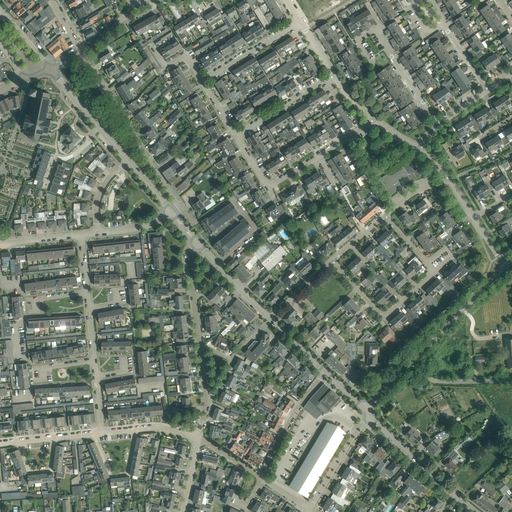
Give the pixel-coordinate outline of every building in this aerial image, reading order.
[(15,10),(14,10),(20,17),(27,11),(24,8),(27,6),(29,8),(33,5),(35,3),(33,1),(32,1),(31,0),(25,0),(24,2),(22,0),(21,0),(14,6),(15,7),(13,8),(15,10)] [(46,0),(45,0),(39,0),(38,1),(40,4),(31,12),(29,10),(20,18),(25,24),(39,12),(43,9),(48,4),(46,0)] [(85,9),(92,5),(91,3),(92,2),(91,0),(90,0),(87,3),(78,7),(78,8),(72,11),(74,14),(73,14),(75,17),(77,20),(88,15),(85,9)] [(259,7),(270,0),(247,0),(246,1),(248,3),(249,5),(253,11),(259,7)] [(270,0),(259,7),(253,11),(254,11),(266,30),(285,18),(274,0),(270,0)] [(456,2),(454,0),(450,0),(445,3),(446,6),(442,9),(443,11),(456,2)] [(249,5),(248,3),(246,4),(244,1),(237,5),(241,11),(244,8),(246,10),(249,8),(248,8),(250,7),(249,5)] [(378,14),(391,6),(388,1),(380,7),(381,9),(377,12),(378,14)] [(450,12),(458,7),(456,2),(443,11),(444,12),(449,10),(450,12)] [(493,3),(492,2),(485,6),(483,4),(479,7),(481,9),(480,10),(483,15),(491,9),(489,7),(493,3)] [(56,16),(52,10),(49,5),(44,10),(43,9),(39,12),(42,17),(38,20),(35,18),(27,25),(35,34),(41,29),(56,16)] [(385,15),(394,10),(391,6),(378,14),(379,16),(384,13),(385,15)] [(226,12),(230,17),(234,15),(236,18),(239,17),(237,13),(233,7),(226,12)] [(461,11),(458,7),(450,12),(452,15),(447,18),(448,19),(461,11)] [(485,19),(498,10),(497,8),(492,11),(491,9),(483,15),(485,19)] [(223,18),(221,16),(221,15),(217,9),(211,13),(215,19),(218,17),(220,20),(223,18)] [(375,25),(377,24),(368,9),(363,12),(369,21),(371,19),(375,25)] [(394,19),(392,17),(396,15),(394,10),(385,15),(387,18),(382,21),(383,23),(386,21),(388,23),(394,19)] [(488,23),(496,17),(495,15),(499,12),(498,10),(485,19),(488,23)] [(82,28),(83,29),(91,24),(90,21),(100,15),(98,12),(83,20),(84,22),(80,24),(80,26),(81,28),(82,28)] [(366,22),(369,21),(363,12),(359,15),(368,30),(370,29),(366,22)] [(464,14),(462,12),(456,17),(457,19),(456,20),(454,21),(456,23),(451,27),(452,28),(465,19),(462,15),(464,14)] [(212,21),(215,19),(211,13),(205,17),(209,23),(211,26),(214,24),(212,21)] [(368,30),(359,15),(358,13),(353,15),(360,26),(362,24),(366,31),(368,30)] [(196,26),(199,25),(201,28),(203,26),(204,28),(208,26),(207,25),(206,25),(204,21),(201,22),(200,20),(196,14),(191,17),(195,24),(196,26)] [(151,16),(156,26),(157,28),(162,26),(156,15),(153,16),(152,15),(151,16)] [(357,28),(360,26),(353,15),(349,18),(350,21),(359,36),(361,34),(357,28)] [(54,23),(58,21),(56,16),(41,29),(42,31),(36,36),(40,41),(47,36),(43,32),(49,27),(49,28),(52,25),(55,29),(56,28),(57,27),(54,23)] [(156,26),(151,16),(146,18),(152,28),(156,26)] [(189,27),(195,24),(191,17),(185,21),(189,27)] [(491,27),(504,18),(503,17),(498,20),(496,17),(488,23),(491,27)] [(142,21),(147,31),(152,28),(146,18),(142,21)] [(227,18),(223,20),(228,28),(230,27),(232,26),(228,20),(227,18)] [(452,31),(458,27),(460,29),(468,24),(470,22),(467,18),(465,19),(452,28),(451,30),(452,31)] [(494,31),(502,26),(501,23),(505,20),(504,18),(491,27),(494,31)] [(396,21),(395,21),(394,19),(388,23),(389,25),(387,26),(389,29),(384,32),(385,34),(398,25),(396,21)] [(142,21),(138,23),(143,33),(147,31),(142,21)] [(186,29),(189,27),(185,21),(179,24),(187,36),(189,35),(186,29)] [(358,37),(359,36),(350,21),(346,23),(351,32),(354,30),(358,37)] [(259,22),(255,25),(255,26),(261,35),(266,33),(265,32),(264,31),(260,23),(259,22)] [(317,35),(330,27),(328,22),(319,27),(319,28),(320,28),(321,30),(316,33),(317,35)] [(135,38),(143,33),(138,23),(133,26),(135,30),(131,32),(135,38)] [(187,36),(179,24),(174,28),(178,34),(181,40),(187,36)] [(458,37),(471,28),(468,24),(460,29),(462,32),(457,35),(458,37)] [(393,35),(401,30),(398,25),(385,34),(386,35),(391,32),(393,35)] [(502,26),(494,31),(497,36),(510,27),(509,25),(504,28),(502,26)] [(95,35),(101,30),(98,26),(93,31),(92,29),(85,33),(88,39),(95,35)] [(257,38),(261,35),(255,26),(251,29),(257,38)] [(62,34),(59,29),(58,30),(57,27),(56,28),(57,30),(58,30),(59,32),(53,37),(50,40),(47,36),(40,41),(45,46),(51,41),(52,43),(62,34)] [(214,32),(212,27),(209,29),(213,36),(219,33),(217,30),(214,32)] [(325,36),(333,31),(330,27),(317,35),(319,37),(323,34),(325,36)] [(391,42),(406,33),(403,28),(401,30),(393,35),(394,38),(390,41),(391,42)] [(466,38),(467,40),(476,34),(471,28),(458,37),(459,39),(464,35),(466,38),(465,38),(466,38)] [(247,32),(253,41),(257,38),(251,29),(247,32)] [(323,44),(336,35),(333,31),(325,36),(327,39),(322,42),(323,44)] [(251,42),(253,41),(247,32),(242,34),(247,43),(248,43),(248,42),(250,41),(251,42)] [(245,42),(240,33),(235,36),(241,44),(243,43),(244,44),(246,43),(245,42)] [(398,44),(407,39),(409,37),(406,33),(391,42),(392,44),(397,41),(398,44)] [(504,43),(511,37),(511,35),(511,36),(509,34),(509,33),(501,39),(504,43)] [(62,47),(64,50),(65,50),(66,51),(69,49),(68,48),(69,48),(62,35),(62,34),(52,43),(47,47),(51,52),(56,58),(63,51),(60,48),(62,47)] [(241,44),(235,36),(234,34),(234,35),(234,34),(232,35),(234,37),(231,39),(237,48),(238,47),(238,46),(241,44)] [(336,35),(323,44),(324,46),(329,43),(331,45),(341,38),(339,35),(338,34),(336,35)] [(463,43),(461,44),(462,46),(464,45),(469,42),(470,44),(479,39),(476,34),(467,40),(463,43)] [(439,41),(444,38),(443,36),(440,38),(437,40),(434,42),(431,44),(430,45),(433,49),(441,44),(439,41)] [(290,47),(296,44),(291,37),(286,40),(290,47)] [(342,44),(339,40),(341,39),(341,38),(331,45),(332,48),(328,51),(329,52),(342,44)] [(235,49),(237,48),(231,39),(227,41),(232,50),(235,48),(235,49)] [(396,51),(409,43),(407,39),(398,44),(400,47),(395,49),(396,51)] [(469,52),(482,43),(479,39),(470,44),(472,47),(467,50),(469,52)] [(182,49),(177,40),(171,44),(176,51),(177,52),(180,50),(179,49),(181,48),(182,49)] [(285,50),(290,47),(286,40),(281,44),(285,50)] [(171,44),(170,41),(168,43),(169,45),(166,47),(170,55),(171,56),(174,54),(173,53),(176,51),(171,44)] [(232,50),(227,41),(222,44),(228,54),(233,51),(232,50)] [(436,54),(449,45),(447,43),(443,46),(441,44),(433,49),(436,54)] [(485,47),(482,43),(469,52),(467,53),(468,55),(474,50),(476,53),(477,52),(478,54),(485,49),(484,47),(485,47)] [(224,56),(228,54),(222,44),(218,47),(224,56)] [(282,52),(285,50),(281,44),(275,47),(279,54),(281,57),(284,55),(282,52)] [(342,44),(329,52),(330,54),(335,51),(336,54),(344,49),(342,44)] [(170,55),(166,47),(164,45),(162,46),(164,49),(160,51),(166,59),(169,57),(168,56),(170,55)] [(439,58),(447,52),(445,50),(450,46),(449,45),(436,54),(439,58)] [(212,51),(219,61),(223,58),(216,46),(214,47),(215,49),(212,51)] [(411,47),(410,47),(405,51),(404,51),(402,53),(403,53),(404,55),(400,58),(401,60),(415,50),(413,52),(411,47)] [(101,62),(105,60),(108,58),(109,60),(113,58),(108,49),(101,54),(98,56),(101,62)] [(342,61),(358,51),(356,49),(349,54),(348,51),(340,56),(342,61)] [(219,61),(212,51),(212,50),(208,52),(207,52),(214,63),(219,61)] [(279,58),(275,51),(274,51),(273,50),(271,52),(271,53),(269,54),(273,61),(275,64),(279,62),(277,59),(278,58),(279,58)] [(409,61),(416,56),(418,55),(415,50),(401,60),(402,62),(407,59),(409,61)] [(207,52),(208,52),(207,51),(205,53),(206,54),(204,56),(204,57),(210,66),(214,63),(207,52)] [(352,57),(359,53),(358,51),(342,61),(345,65),(353,60),(352,57)] [(442,62),(455,53),(453,52),(449,55),(447,52),(439,58),(442,62)] [(453,61),(451,58),(458,53),(457,52),(455,53),(442,62),(445,66),(453,61)] [(275,64),(273,61),(269,54),(264,58),(268,64),(270,68),(275,64)] [(494,54),(490,57),(496,65),(498,63),(501,68),(503,66),(500,62),(494,54)] [(311,59),(309,56),(302,60),(303,61),(300,62),(303,68),(313,62),(312,61),(313,61),(311,58),(311,59)] [(407,69),(419,60),(416,56),(409,61),(410,64),(406,67),(407,69)] [(206,69),(210,66),(204,57),(200,59),(199,59),(205,68),(206,69)] [(255,71),(261,68),(254,58),(254,57),(251,59),(251,60),(249,61),(253,68),(255,71)] [(493,66),(496,65),(490,57),(486,60),(495,72),(497,71),(493,66)] [(270,68),(268,64),(264,58),(259,61),(258,61),(263,68),(264,71),(270,68)] [(348,70),(363,60),(362,58),(355,63),(353,60),(345,65),(348,70)] [(495,72),(486,60),(485,58),(480,61),(487,71),(488,71),(488,70),(490,69),(493,73),(495,72)] [(150,60),(149,59),(133,70),(137,75),(147,67),(152,63),(150,61),(150,60)] [(414,70),(425,63),(421,59),(419,60),(407,69),(408,71),(413,67),(414,70)] [(351,74),(359,69),(357,66),(364,62),(363,60),(348,70),(346,71),(349,75),(351,74)] [(446,72),(461,62),(459,60),(455,63),(453,61),(445,66),(443,68),(446,72)] [(249,61),(244,64),(248,71),(253,68),(249,61)] [(305,74),(316,67),(313,62),(303,68),(305,70),(304,71),(305,74)] [(282,66),(278,69),(279,69),(280,72),(284,70),(285,72),(288,70),(290,69),(289,66),(287,63),(284,64),(282,66)] [(244,64),(238,68),(244,77),(246,76),(245,73),(248,71),(244,64)] [(0,82),(8,79),(7,76),(9,75),(2,65),(0,66),(0,82)] [(115,77),(118,82),(129,74),(125,69),(124,70),(121,66),(117,68),(115,65),(106,70),(110,76),(114,74),(116,76),(115,77)] [(424,66),(411,75),(412,77),(417,73),(419,76),(427,70),(424,66)] [(174,77),(181,73),(182,72),(180,69),(179,70),(178,68),(178,67),(174,70),(173,68),(169,70),(174,77)] [(316,67),(306,73),(308,75),(311,73),(313,76),(313,77),(319,72),(320,72),(318,69),(317,69),(316,67)] [(351,74),(354,78),(369,69),(368,67),(361,71),(359,69),(351,74)] [(454,77),(466,69),(465,67),(461,70),(459,68),(459,67),(451,73),(454,77)] [(242,79),(244,77),(238,68),(233,71),(237,78),(240,76),(242,79)] [(380,78),(393,69),(391,68),(387,71),(385,68),(377,74),(380,78)] [(383,83),(391,77),(389,74),(394,71),(393,69),(380,78),(383,83)] [(457,82),(465,76),(463,74),(468,70),(466,69),(454,77),(457,82)] [(417,84),(430,75),(427,70),(419,76),(421,79),(416,82),(417,84)] [(177,83),(185,78),(186,78),(184,75),(183,76),(181,73),(174,77),(174,78),(172,79),(176,85),(178,83),(177,83)] [(425,85),(433,79),(430,75),(417,84),(418,85),(423,82),(425,85)] [(460,86),(472,77),(471,75),(467,79),(465,76),(457,82),(460,86)] [(386,87),(399,78),(397,76),(393,80),(391,77),(383,83),(386,87)] [(472,77),(460,86),(463,90),(460,92),(462,95),(471,89),(469,86),(471,85),(471,84),(471,85),(469,82),(474,79),(472,77)] [(125,83),(117,88),(121,94),(129,90),(131,88),(132,87),(133,87),(137,83),(139,82),(135,78),(127,85),(125,83)] [(181,89),(188,84),(189,83),(187,81),(186,81),(185,78),(177,83),(178,83),(181,89)] [(291,90),(297,87),(293,80),(290,78),(285,81),(287,84),(287,83),(291,90)] [(389,91),(397,86),(395,83),(400,80),(399,78),(386,87),(389,91)] [(426,87),(422,90),(422,91),(423,92),(424,92),(425,91),(427,90),(428,89),(431,87),(436,83),(438,82),(435,78),(433,79),(425,85),(426,87)] [(137,83),(133,87),(135,90),(142,83),(141,82),(140,80),(139,82),(137,83)] [(218,89),(227,84),(228,83),(226,80),(223,82),(222,80),(215,84),(218,89)] [(280,83),(280,84),(282,87),(286,93),(291,90),(287,83),(287,84),(285,81),(283,82),(283,81),(280,83)] [(446,83),(446,82),(445,81),(441,84),(444,89),(441,91),(447,99),(449,97),(453,102),(454,100),(452,97),(455,95),(449,87),(446,83)] [(179,102),(190,95),(189,95),(188,92),(192,90),(192,89),(192,90),(192,89),(191,86),(190,87),(188,84),(181,89),(184,94),(177,99),(179,102)] [(228,90),(228,91),(231,89),(227,84),(218,89),(222,95),(228,90)] [(405,87),(403,85),(399,88),(397,86),(389,91),(387,93),(389,97),(390,96),(390,97),(392,95),(392,96),(405,87)] [(271,97),(277,93),(272,87),(267,90),(271,97)] [(280,97),(286,93),(282,87),(276,90),(280,97)] [(395,100),(403,94),(401,92),(406,88),(405,87),(392,96),(395,100)] [(271,97),(267,90),(266,88),(260,91),(262,93),(266,100),(271,97)] [(22,119),(22,123),(23,125),(24,126),(24,128),(26,128),(25,135),(29,136),(30,136),(31,138),(30,138),(31,139),(33,140),(32,140),(33,141),(33,140),(35,140),(35,141),(36,141),(35,140),(38,140),(40,138),(40,139),(41,140),(50,142),(50,140),(52,133),(48,133),(49,131),(51,130),(52,125),(51,123),(50,123),(51,121),(51,120),(50,120),(50,121),(48,120),(49,114),(50,114),(50,113),(51,107),(52,107),(52,106),(51,106),(53,99),(50,99),(51,94),(49,94),(49,93),(47,93),(47,94),(40,92),(38,91),(37,91),(37,90),(32,89),(31,89),(30,95),(33,96),(32,102),(29,113),(29,116),(26,115),(26,118),(25,118),(22,119)] [(153,101),(161,94),(157,89),(149,96),(153,101)] [(167,89),(161,94),(164,97),(170,91),(167,89)] [(126,102),(134,98),(129,90),(121,94),(126,102)] [(241,93),(240,91),(236,93),(234,91),(230,93),(228,91),(228,90),(222,95),(225,100),(229,98),(231,100),(236,97),(241,93)] [(330,100),(323,90),(321,92),(320,90),(318,91),(324,100),(325,103),(330,100)] [(320,103),(324,100),(318,91),(316,93),(317,94),(315,95),(320,103)] [(444,100),(447,99),(441,91),(437,94),(446,106),(448,105),(444,100)] [(262,93),(259,95),(257,92),(254,93),(260,103),(266,100),(262,93)] [(255,107),(260,103),(254,93),(251,95),(253,99),(251,100),(255,107)] [(410,95),(409,93),(405,97),(403,94),(395,100),(393,101),(396,105),(410,95)] [(444,108),(446,106),(437,94),(433,97),(438,105),(439,105),(441,103),(444,108)] [(0,114),(0,115),(0,114),(0,112),(1,112),(2,114),(13,108),(12,106),(13,106),(14,106),(14,108),(20,107),(19,95),(12,96),(13,99),(11,99),(9,100),(8,98),(0,101),(0,114)] [(194,106),(202,101),(198,96),(194,98),(192,96),(193,95),(187,99),(189,102),(191,101),(194,106)] [(320,103),(315,95),(313,97),(312,95),(310,96),(316,105),(320,103)] [(400,109),(401,108),(409,103),(409,102),(409,103),(407,100),(412,97),(410,95),(396,105),(398,109),(400,109)] [(511,105),(511,99),(511,97),(508,99),(506,95),(499,100),(505,109),(507,107),(508,108),(511,105)] [(311,108),(316,105),(310,96),(308,98),(309,99),(307,100),(308,102),(311,108)] [(137,99),(128,105),(132,112),(142,105),(140,103),(137,99)] [(502,110),(505,109),(499,100),(493,104),(495,107),(492,109),(496,115),(499,114),(498,111),(501,109),(502,110)] [(198,111),(205,107),(202,101),(194,106),(198,111)] [(245,107),(249,114),(254,111),(249,102),(248,101),(245,103),(247,106),(245,107)] [(313,110),(311,108),(308,102),(306,103),(305,102),(303,103),(309,112),(313,110)] [(305,115),(309,112),(303,103),(301,104),(302,106),(300,107),(305,115)] [(335,115),(343,110),(341,107),(343,107),(342,104),(332,110),(335,115)] [(401,117),(403,115),(416,107),(415,105),(410,108),(408,106),(409,106),(408,105),(398,112),(401,117)] [(201,117),(208,112),(205,107),(198,111),(195,113),(197,116),(199,114),(201,117)] [(245,107),(239,110),(244,117),(249,114),(245,107)] [(305,115),(300,107),(298,108),(297,107),(295,108),(300,117),(305,115)] [(406,120),(414,114),(413,112),(417,108),(416,107),(403,115),(406,120)] [(487,107),(481,111),(486,120),(489,119),(490,120),(493,117),(496,115),(492,109),(489,110),(487,107)] [(145,108),(135,116),(144,127),(153,119),(145,108)] [(182,115),(183,113),(180,108),(178,110),(167,120),(172,125),(182,115)] [(296,120),(300,117),(295,108),(293,110),(294,111),(292,112),(291,112),(293,114),(296,120)] [(238,121),(244,117),(239,110),(238,109),(232,112),(238,121)] [(338,119),(347,113),(345,111),(344,112),(343,110),(335,115),(338,119)] [(160,111),(153,117),(157,121),(162,115),(160,111)] [(484,122),(486,120),(481,111),(474,115),(476,119),(474,120),(478,127),(480,125),(479,123),(483,120),(484,122)] [(208,112),(201,117),(199,118),(203,126),(206,124),(205,123),(212,118),(208,112)] [(300,126),(296,120),(293,114),(290,116),(288,112),(287,112),(288,112),(286,114),(285,112),(283,113),(289,123),(289,124),(293,121),(298,128),(300,126)] [(285,125),(289,123),(283,113),(281,115),(282,116),(280,117),(285,125)] [(340,123),(348,118),(346,116),(348,115),(347,113),(338,119),(340,123)] [(409,124),(422,115),(421,113),(416,117),(414,114),(406,120),(409,124)] [(17,115),(14,114),(12,120),(2,124),(4,127),(14,122),(17,115)] [(409,124),(412,128),(420,123),(420,122),(420,123),(418,120),(423,117),(422,115),(409,124)] [(285,125),(280,117),(277,119),(277,117),(275,118),(280,128),(285,125)] [(280,128),(275,118),(273,120),(273,121),(271,122),(277,131),(281,129),(280,128)] [(341,127),(342,127),(352,121),(350,119),(349,120),(348,118),(340,123),(339,124),(341,127)] [(478,127),(474,120),(471,122),(468,118),(461,122),(467,131),(470,129),(469,128),(473,125),(475,129),(478,127)] [(345,131),(353,126),(351,124),(353,123),(352,121),(342,127),(345,131)] [(277,131),(271,122),(269,124),(268,122),(266,124),(267,125),(265,127),(268,132),(271,131),(272,133),(276,130),(277,131)] [(458,130),(455,132),(456,134),(457,136),(459,139),(462,137),(466,135),(468,133),(467,131),(461,122),(455,126),(458,130)] [(210,134),(219,129),(216,125),(213,127),(211,123),(204,127),(207,132),(208,131),(210,134)] [(326,126),(325,124),(323,126),(323,125),(319,128),(320,130),(326,140),(328,138),(327,137),(329,136),(328,134),(331,132),(328,127),(327,127),(326,126)] [(153,125),(151,127),(151,128),(148,130),(149,131),(144,134),(147,139),(146,139),(148,141),(149,142),(155,138),(157,136),(155,132),(157,130),(153,125)] [(61,136),(60,142),(64,143),(65,144),(64,144),(67,148),(64,151),(66,154),(74,147),(72,145),(76,142),(77,144),(82,140),(80,137),(80,136),(79,135),(78,135),(71,127),(63,134),(64,135),(62,137),(61,136)] [(155,144),(150,147),(152,150),(151,152),(152,154),(154,153),(156,156),(165,150),(165,149),(167,148),(167,149),(170,148),(169,147),(176,142),(171,136),(174,134),(171,128),(170,127),(168,129),(166,132),(161,136),(161,137),(159,140),(155,143),(155,144)] [(511,130),(510,128),(504,132),(506,135),(503,137),(507,144),(510,142),(509,140),(511,137),(511,130)] [(214,144),(219,141),(221,140),(219,135),(222,133),(219,129),(210,134),(213,138),(211,139),(212,140),(209,142),(210,144),(205,147),(206,148),(214,144)] [(314,129),(309,132),(310,134),(312,136),(318,145),(319,144),(319,142),(321,141),(316,133),(315,131),(314,131),(314,129)] [(324,141),(326,140),(320,130),(316,133),(321,141),(323,139),(324,141)] [(250,143),(259,137),(256,133),(247,139),(250,143)] [(312,136),(310,137),(309,135),(307,137),(308,138),(312,146),(313,146),(315,145),(316,146),(318,145),(312,136)] [(507,144),(503,137),(500,139),(498,135),(492,140),(497,149),(500,147),(499,145),(503,143),(504,146),(507,144)] [(254,146),(262,141),(259,137),(250,143),(251,145),(252,144),(254,146)] [(224,150),(231,145),(227,139),(221,143),(219,141),(214,144),(206,148),(209,152),(216,148),(216,149),(218,148),(219,148),(222,147),(224,150)] [(310,148),(307,143),(304,139),(300,141),(305,149),(307,148),(308,149),(310,148)] [(495,151),(497,149),(492,140),(485,144),(487,147),(485,149),(486,151),(488,154),(489,155),(492,153),(490,151),(494,149),(495,151)] [(255,151),(266,144),(264,145),(262,141),(254,146),(255,148),(254,149),(255,151)] [(303,150),(305,149),(300,141),(296,144),(302,153),(304,152),(303,150)] [(178,150),(182,154),(190,146),(187,142),(178,150)] [(472,149),(468,142),(463,145),(466,150),(467,151),(472,149)] [(260,157),(266,153),(268,152),(270,151),(266,144),(255,151),(256,153),(258,152),(259,154),(259,155),(259,154),(260,157)] [(300,154),(302,153),(296,144),(292,146),(297,154),(299,153),(300,154)] [(458,150),(454,152),(458,159),(465,154),(464,152),(466,150),(463,145),(462,144),(460,146),(459,145),(456,147),(458,150)] [(229,155),(235,151),(231,145),(224,150),(226,153),(223,155),(224,157),(221,158),(224,162),(230,157),(229,155)] [(488,154),(486,151),(484,153),(479,145),(472,150),(476,157),(480,155),(482,158),(488,154)] [(294,155),(297,154),(292,146),(288,149),(293,158),(295,157),(294,155)] [(32,167),(32,168),(38,170),(37,172),(35,180),(33,186),(36,187),(42,189),(49,192),(57,194),(63,196),(65,190),(66,187),(67,183),(68,180),(69,176),(71,173),(72,169),(73,165),(66,163),(60,161),(57,160),(58,156),(57,155),(58,154),(44,149),(43,151),(43,150),(38,149),(37,153),(36,156),(35,160),(34,163),(32,167)] [(291,159),(293,158),(288,149),(284,151),(288,159),(289,159),(291,158),(291,159)] [(159,161),(158,162),(160,164),(161,164),(161,165),(171,159),(167,152),(157,159),(159,161)] [(168,181),(172,186),(181,180),(179,176),(183,172),(184,173),(188,170),(194,164),(195,163),(194,161),(200,155),(197,152),(189,160),(190,161),(188,162),(176,171),(177,172),(177,173),(168,181)] [(331,166),(345,157),(345,156),(343,157),(341,153),(336,156),(335,156),(334,157),(332,158),(333,159),(333,158),(334,161),(329,164),(331,166)] [(95,159),(104,168),(106,166),(107,167),(109,165),(110,166),(113,164),(112,163),(113,162),(109,158),(105,154),(100,159),(98,156),(95,159)] [(177,173),(177,172),(175,174),(173,171),(188,160),(186,157),(183,154),(172,162),(174,165),(162,173),(168,181),(177,173)] [(287,164),(287,163),(282,155),(278,158),(284,167),(286,166),(285,165),(287,163),(287,164)] [(346,162),(349,160),(346,156),(345,157),(331,166),(332,167),(337,164),(338,167),(347,162),(346,162)] [(230,158),(231,157),(230,158),(230,157),(224,162),(217,166),(218,167),(219,167),(222,166),(224,166),(227,164),(230,169),(229,170),(240,163),(236,157),(231,160),(230,158)] [(282,168),(284,167),(278,158),(274,161),(279,168),(281,167),(282,168)] [(102,171),(104,168),(95,159),(92,163),(95,165),(91,170),(95,173),(94,174),(99,177),(99,176),(100,177),(102,174),(103,171),(102,171)] [(277,170),(279,168),(274,161),(270,163),(276,172),(278,171),(277,170)] [(335,175),(349,166),(347,162),(338,167),(340,170),(335,173),(336,174),(335,175)] [(403,187),(423,176),(419,168),(415,171),(410,162),(405,165),(402,167),(383,177),(382,178),(390,192),(391,193),(391,195),(397,192),(403,187)] [(240,175),(238,172),(244,169),(240,163),(229,170),(232,174),(232,173),(234,176),(232,177),(233,179),(235,178),(241,174),(240,175)] [(274,174),(276,172),(270,163),(266,166),(271,174),(271,173),(273,172),(274,174)] [(507,173),(504,169),(501,165),(498,166),(503,174),(500,176),(501,178),(498,180),(503,187),(509,184),(504,176),(504,175),(507,173)] [(344,176),(352,171),(349,166),(335,175),(336,177),(342,173),(344,176)] [(352,171),(344,176),(345,179),(340,182),(343,186),(348,183),(350,182),(349,181),(349,179),(355,175),(352,171)] [(322,186),(328,182),(325,176),(322,178),(318,172),(311,177),(316,184),(319,182),(322,186)] [(252,179),(248,173),(242,177),(241,174),(235,178),(237,180),(238,180),(242,186),(244,184),(252,179)] [(492,182),(497,191),(503,187),(498,180),(495,181),(494,179),(491,181),(487,174),(484,176),(489,183),(489,184),(492,182)] [(74,183),(79,185),(91,190),(92,187),(93,187),(95,185),(96,185),(97,182),(96,182),(97,181),(92,178),(91,179),(87,176),(84,182),(76,178),(74,183)] [(491,192),(486,185),(489,183),(484,176),(481,178),(484,183),(483,183),(481,184),(483,187),(480,188),(485,196),(491,192)] [(313,187),(316,184),(311,177),(304,181),(308,187),(305,188),(309,194),(315,190),(313,187)] [(187,178),(177,187),(181,192),(188,185),(187,184),(190,181),(187,178)] [(245,192),(240,195),(241,196),(242,197),(246,195),(252,191),(251,188),(256,185),(252,179),(244,184),(242,186),(244,189),(245,192)] [(90,192),(91,190),(79,185),(77,189),(81,190),(79,196),(84,198),(89,200),(90,199),(91,196),(90,196),(91,193),(90,192)] [(470,185),(467,187),(469,190),(472,195),(474,193),(478,200),(479,199),(480,200),(484,198),(483,197),(485,196),(480,188),(479,186),(476,188),(473,190),(470,185)] [(213,191),(217,196),(222,191),(218,186),(215,188),(216,188),(213,191)] [(301,191),(300,191),(296,186),(294,187),(294,189),(289,192),(295,203),(296,203),(301,200),(300,198),(303,196),(304,195),(301,191)] [(256,200),(263,196),(259,190),(256,192),(254,189),(252,191),(246,195),(248,197),(249,200),(254,197),(256,200)] [(295,203),(289,192),(283,196),(283,194),(280,196),(284,202),(281,205),(284,211),(288,209),(285,205),(290,202),(292,205),(293,205),(295,203)] [(209,200),(208,201),(202,193),(197,196),(200,200),(193,205),(195,209),(194,209),(196,212),(197,211),(197,212),(200,210),(202,212),(206,209),(205,207),(211,203),(209,200)] [(263,196),(256,200),(259,207),(266,202),(263,196)] [(428,209),(432,206),(426,197),(423,200),(423,201),(417,206),(419,208),(415,211),(417,214),(427,207),(428,209)] [(210,240),(214,245),(213,245),(214,246),(213,246),(215,249),(216,248),(223,256),(230,250),(229,249),(248,232),(247,231),(252,227),(244,218),(243,219),(240,215),(238,213),(231,203),(209,218),(208,217),(200,222),(207,231),(206,232),(208,235),(208,234),(209,235),(209,234),(212,238),(210,240)] [(364,211),(369,218),(379,209),(374,203),(369,207),(367,206),(366,206),(365,207),(364,208),(364,209),(365,211),(364,211)] [(73,214),(87,214),(87,211),(88,211),(88,208),(89,208),(89,205),(88,205),(88,204),(83,204),(78,204),(77,210),(74,210),(73,214)] [(284,211),(281,205),(280,205),(281,206),(278,208),(275,204),(266,210),(270,216),(271,216),(273,219),(280,215),(285,211),(284,211)] [(352,218),(355,216),(348,204),(345,206),(352,218)] [(260,207),(251,215),(254,217),(262,210),(260,207)] [(288,209),(284,211),(285,211),(290,220),(293,217),(288,209)] [(363,224),(369,218),(364,211),(361,209),(356,214),(358,216),(357,217),(363,224)] [(56,225),(59,225),(59,227),(67,226),(66,220),(65,215),(59,216),(58,210),(54,211),(55,216),(56,225)] [(55,216),(49,217),(48,211),(44,212),(45,217),(46,226),(49,226),(49,228),(57,227),(56,225),(55,216)] [(414,211),(408,215),(406,212),(399,217),(405,224),(411,220),(414,223),(420,219),(414,211)] [(45,217),(38,218),(38,212),(34,213),(35,218),(36,227),(39,227),(39,229),(46,228),(46,226),(45,217)] [(444,223),(451,218),(447,212),(438,219),(440,222),(442,220),(444,223)] [(490,217),(494,223),(500,219),(498,215),(499,214),(498,212),(490,217)] [(35,218),(28,219),(28,213),(24,214),(26,228),(29,228),(29,230),(36,229),(36,227),(35,218)] [(23,229),(26,228),(24,214),(21,214),(21,220),(15,220),(15,226),(16,231),(23,231),(23,229)] [(87,214),(73,214),(74,219),(77,219),(78,225),(83,225),(89,224),(89,223),(90,223),(89,220),(88,220),(88,217),(87,217),(87,214)] [(511,216),(503,223),(504,225),(501,227),(502,229),(498,231),(502,237),(506,235),(505,233),(511,229),(508,224),(511,220),(511,216)] [(446,230),(455,223),(451,218),(444,223),(447,226),(444,228),(446,230)] [(286,220),(282,224),(284,227),(283,228),(287,233),(292,229),(291,228),(287,222),(286,220)] [(426,228),(430,223),(428,220),(424,224),(418,229),(420,232),(426,228)] [(331,235),(336,231),(334,227),(331,224),(329,226),(332,229),(328,232),(331,235)] [(341,235),(337,230),(339,228),(337,225),(335,226),(334,227),(336,231),(340,235),(345,242),(356,233),(350,227),(341,235)] [(463,233),(462,233),(460,231),(458,233),(455,229),(448,234),(445,236),(448,239),(451,236),(453,240),(455,238),(458,242),(465,237),(464,236),(465,235),(463,233)] [(421,244),(429,240),(426,236),(430,234),(428,230),(417,237),(421,244)] [(263,231),(259,234),(264,240),(268,237),(263,231)] [(340,235),(336,231),(337,231),(336,232),(339,236),(333,241),(338,248),(345,242),(340,235)] [(395,239),(397,237),(393,232),(390,234),(388,231),(383,235),(391,244),(393,242),(391,240),(393,237),(395,239)] [(158,237),(158,232),(148,233),(148,239),(152,238),(152,243),(162,242),(161,237),(158,237)] [(388,246),(391,244),(383,235),(377,240),(383,246),(386,244),(388,246)] [(457,251),(459,255),(467,248),(468,247),(466,244),(469,242),(465,237),(458,242),(462,247),(457,251)] [(437,244),(435,240),(431,243),(429,240),(421,244),(426,251),(437,244)] [(330,249),(333,247),(329,242),(326,245),(324,242),(319,246),(315,241),(311,244),(318,252),(319,251),(322,254),(323,253),(326,256),(332,251),(330,249)] [(240,265),(233,271),(239,277),(246,284),(254,275),(248,269),(245,265),(248,262),(252,266),(255,263),(261,268),(260,269),(265,274),(269,270),(281,260),(281,259),(282,258),(283,257),(287,253),(281,246),(279,247),(276,251),(273,248),(270,250),(264,244),(263,243),(253,252),(252,251),(250,253),(238,263),(240,265)] [(94,254),(99,254),(98,244),(92,245),(92,247),(93,247),(93,248),(93,249),(91,249),(91,254),(92,254),(94,254)] [(373,255),(376,253),(378,255),(381,252),(373,244),(368,249),(373,255)] [(402,247),(399,249),(396,245),(393,248),(399,254),(405,249),(402,247)] [(371,257),(373,255),(368,249),(362,253),(370,262),(373,260),(371,257)] [(233,259),(227,264),(232,269),(238,263),(250,253),(247,250),(244,253),(241,255),(241,256),(235,261),(233,258),(233,259)] [(17,252),(16,252),(17,260),(18,263),(21,263),(20,259),(25,259),(25,256),(25,253),(24,251),(17,252)] [(302,263),(309,271),(311,269),(312,270),(314,268),(309,262),(311,259),(305,251),(302,254),(302,256),(305,260),(302,263)] [(381,254),(382,255),(385,259),(384,259),(386,261),(382,264),(384,267),(388,264),(389,263),(392,261),(388,256),(384,251),(381,254)] [(3,266),(7,265),(6,260),(11,260),(10,253),(9,253),(9,252),(6,252),(6,253),(2,253),(3,261),(3,266)] [(353,262),(358,268),(361,266),(363,268),(366,266),(364,264),(358,257),(353,262)] [(415,257),(408,263),(410,266),(416,273),(421,268),(419,266),(421,264),(415,257)] [(392,261),(389,263),(397,272),(400,270),(395,264),(392,261)] [(353,277),(356,275),(358,273),(361,271),(358,268),(353,262),(348,267),(353,272),(350,274),(354,278),(353,277)] [(397,263),(395,264),(400,270),(401,271),(404,269),(398,262),(397,263)] [(309,271),(302,263),(298,267),(294,263),(292,264),(291,266),(297,272),(299,270),(305,276),(307,274),(306,273),(309,271)] [(468,271),(463,266),(460,269),(456,264),(450,269),(457,278),(459,279),(468,271)] [(290,271),(286,275),(288,276),(295,284),(297,282),(298,283),(300,280),(295,274),(297,272),(291,266),(292,267),(288,270),(290,271)] [(416,273),(410,266),(405,271),(411,277),(416,273)] [(454,280),(457,278),(450,269),(444,274),(448,279),(445,282),(450,287),(452,285),(456,282),(454,280)] [(209,283),(216,276),(210,270),(203,276),(209,283)] [(260,297),(266,291),(261,286),(271,275),(268,272),(257,283),(258,284),(253,290),(260,297)] [(386,284),(388,281),(381,273),(379,276),(378,276),(386,285),(386,284)] [(406,281),(401,275),(399,273),(397,275),(396,274),(393,277),(401,286),(406,281)] [(384,287),(386,285),(378,276),(379,276),(377,274),(374,276),(376,278),(384,287)] [(167,276),(167,281),(167,284),(170,284),(170,288),(174,288),(177,288),(182,288),(181,278),(173,279),(173,275),(167,276)] [(295,284),(288,276),(284,279),(281,276),(277,279),(283,285),(285,283),(290,289),(293,287),(292,286),(295,284)] [(389,282),(391,285),(396,291),(401,286),(393,277),(390,279),(391,280),(389,282)] [(438,280),(432,285),(437,291),(438,292),(441,290),(443,292),(446,290),(448,292),(449,294),(451,296),(450,297),(453,300),(454,301),(459,297),(458,296),(454,292),(453,291),(450,288),(450,287),(445,282),(443,284),(444,285),(443,286),(438,280)] [(431,296),(437,291),(432,285),(426,290),(431,296)] [(213,291),(219,297),(225,292),(219,286),(213,291)] [(386,299),(391,294),(385,287),(384,288),(382,287),(380,289),(378,290),(377,290),(386,299)] [(267,301),(271,305),(272,305),(271,304),(273,302),(275,303),(280,299),(274,294),(276,292),(274,289),(267,296),(270,298),(269,298),(268,299),(269,299),(267,301)] [(381,304),(386,299),(377,290),(376,293),(373,295),(375,298),(376,298),(381,304)] [(214,303),(219,297),(213,291),(208,297),(214,303)] [(169,306),(169,303),(161,301),(152,299),(154,293),(152,293),(149,292),(151,308),(169,306)] [(431,303),(430,301),(426,297),(423,300),(420,296),(414,301),(421,309),(426,305),(427,307),(431,303)] [(430,301),(431,303),(435,307),(438,304),(433,298),(430,301)] [(228,309),(234,314),(243,305),(237,299),(231,306),(228,309)] [(355,304),(351,299),(348,302),(348,301),(342,307),(346,312),(349,310),(355,304)] [(342,301),(335,307),(337,309),(344,303),(342,301)] [(408,312),(408,313),(413,318),(413,319),(417,323),(417,322),(419,320),(418,317),(417,315),(418,314),(417,313),(421,309),(414,301),(408,306),(412,310),(409,313),(408,312)] [(351,317),(357,312),(360,309),(355,304),(349,310),(351,313),(349,315),(351,317)] [(243,305),(234,314),(235,315),(236,317),(239,320),(239,319),(242,316),(249,310),(243,305)] [(297,312),(293,308),(283,319),(292,327),(297,322),(298,323),(302,319),(299,316),(296,319),(293,316),(297,312)] [(319,320),(324,316),(317,309),(313,314),(319,320)] [(239,319),(239,320),(241,322),(244,318),(249,322),(255,316),(249,310),(242,316),(239,319)] [(207,324),(217,323),(217,319),(215,320),(214,316),(216,315),(216,312),(208,313),(209,316),(205,317),(206,322),(207,321),(207,324),(206,324),(206,325),(207,324)] [(317,319),(309,312),(304,317),(312,325),(317,319)] [(401,312),(396,317),(402,323),(403,325),(407,322),(408,322),(409,322),(412,326),(417,323),(413,319),(413,318),(412,318),(407,313),(404,315),(401,312)] [(177,324),(186,323),(185,315),(171,317),(172,320),(177,320),(177,324)] [(160,323),(159,316),(148,317),(149,325),(160,323)] [(358,318),(355,316),(346,324),(347,324),(349,326),(358,318)] [(362,319),(360,316),(358,318),(349,326),(347,328),(346,329),(348,332),(355,325),(359,331),(367,324),(369,327),(371,325),(367,319),(365,321),(363,318),(362,319)] [(405,327),(402,323),(396,317),(391,322),(394,325),(391,327),(396,333),(400,330),(404,326),(405,327)] [(34,328),(34,318),(31,319),(31,318),(29,318),(29,322),(26,322),(27,328),(34,328)] [(228,331),(232,327),(235,323),(233,321),(232,322),(229,325),(225,329),(228,331)] [(178,331),(187,330),(186,323),(177,324),(175,324),(176,327),(178,327),(178,331)] [(210,331),(211,335),(219,334),(218,330),(216,330),(216,326),(217,326),(217,323),(207,324),(208,327),(206,327),(207,332),(210,331)] [(240,335),(246,328),(243,325),(237,332),(240,335)] [(315,340),(319,336),(319,337),(320,335),(316,331),(319,328),(317,325),(313,328),(308,333),(315,340)] [(325,326),(321,331),(325,335),(328,332),(330,330),(329,330),(328,329),(326,327),(325,326)] [(175,332),(173,332),(174,339),(176,339),(176,343),(185,342),(184,338),(188,338),(187,330),(178,331),(177,331),(175,332)] [(399,340),(393,334),(391,336),(386,330),(379,336),(385,342),(389,338),(394,345),(399,340)] [(347,344),(337,335),(333,331),(330,334),(328,336),(338,347),(331,354),(327,359),(326,359),(325,360),(342,375),(343,374),(347,369),(346,368),(350,364),(355,364),(356,343),(348,343),(347,344)] [(367,332),(361,338),(363,341),(370,335),(367,332)] [(267,349),(270,346),(268,344),(269,343),(269,338),(268,338),(268,334),(262,333),(262,337),(260,337),(259,342),(254,341),(248,348),(244,353),(254,362),(256,360),(263,352),(266,348),(267,349)] [(231,349),(234,344),(234,342),(231,341),(230,342),(219,336),(214,346),(218,348),(218,347),(227,351),(228,348),(231,349)] [(275,348),(272,352),(274,354),(283,345),(278,340),(278,341),(272,346),(275,348)] [(367,365),(377,366),(377,356),(372,356),(372,349),(378,349),(378,344),(367,343),(366,356),(368,356),(367,365)] [(85,352),(85,351),(87,350),(86,344),(78,346),(80,355),(86,354),(85,352)] [(178,353),(187,352),(190,352),(189,345),(186,345),(174,346),(174,350),(177,349),(178,353)] [(281,357),(288,350),(283,345),(274,354),(279,358),(275,362),(277,364),(278,364),(280,361),(282,360),(279,358),(281,356),(281,357)] [(164,357),(171,356),(171,353),(164,354),(164,346),(162,346),(163,354),(164,357)] [(269,351),(272,348),(270,346),(267,349),(266,348),(263,352),(266,355),(269,351)] [(35,362),(38,361),(37,352),(28,353),(29,359),(33,359),(33,363),(35,362)] [(296,357),(291,353),(286,359),(288,361),(285,364),(286,364),(284,367),(285,369),(289,365),(296,357)] [(3,366),(8,366),(8,364),(7,357),(3,358),(0,358),(0,361),(3,361),(3,366)] [(176,365),(188,364),(187,357),(178,358),(179,362),(176,362),(176,365)] [(289,365),(286,369),(290,373),(286,377),(289,379),(290,377),(291,376),(293,373),(291,372),(294,369),(295,369),(296,368),(299,364),(301,362),(296,357),(291,363),(289,365)] [(243,367),(245,362),(238,358),(236,363),(243,367)] [(243,367),(236,363),(233,368),(240,372),(239,374),(242,376),(245,371),(252,375),(254,372),(252,371),(246,368),(243,367)] [(180,372),(189,371),(188,364),(176,365),(177,368),(180,368),(180,372)] [(302,377),(309,370),(305,365),(299,371),(302,374),(299,377),(299,376),(291,384),(293,387),(302,378),(302,377)] [(302,378),(301,379),(303,381),(304,380),(306,382),(308,381),(309,380),(314,375),(309,370),(302,377),(302,378)] [(237,378),(230,375),(228,380),(246,389),(248,386),(239,382),(240,380),(243,381),(245,377),(238,374),(237,378)] [(181,377),(177,377),(177,385),(190,384),(190,378),(181,379),(181,377)] [(228,380),(225,385),(232,388),(232,389),(236,391),(237,388),(240,389),(244,391),(247,392),(248,390),(248,389),(246,389),(228,380)] [(331,407),(339,398),(324,383),(311,397),(304,407),(304,408),(316,419),(321,415),(322,416),(325,413),(326,413),(329,411),(330,412),(331,412),(332,411),(332,410),(332,409),(331,409),(331,407)] [(182,391),(191,390),(190,384),(177,385),(178,392),(175,392),(176,396),(182,395),(182,392),(182,391)] [(236,394),(235,393),(231,391),(229,394),(222,391),(220,396),(233,402),(236,394)] [(230,407),(233,402),(220,396),(218,401),(230,407)] [(290,407),(294,402),(286,397),(283,400),(285,401),(283,403),(290,407)] [(263,404),(274,410),(277,406),(275,404),(276,403),(274,402),(273,403),(265,399),(264,401),(263,400),(263,399),(260,398),(259,398),(258,401),(263,404)] [(438,404),(447,420),(454,416),(445,400),(438,404)] [(277,406),(274,410),(282,414),(284,411),(286,413),(290,407),(283,403),(282,405),(280,404),(278,407),(277,406)] [(261,408),(273,414),(274,410),(262,404),(261,408)] [(214,413),(229,418),(230,414),(222,412),(223,410),(215,407),(214,413)] [(282,414),(274,410),(273,414),(272,414),(274,414),(271,420),(280,425),(281,424),(283,422),(282,421),(283,419),(280,418),(282,414)] [(15,424),(14,414),(14,415),(14,411),(10,412),(11,418),(9,418),(10,421),(3,422),(4,425),(4,433),(12,432),(11,425),(15,424)] [(95,422),(94,413),(86,414),(87,423),(90,423),(90,425),(93,424),(93,422),(95,422)] [(227,422),(229,418),(214,413),(212,418),(219,421),(220,420),(224,422),(223,425),(225,426),(231,428),(233,424),(227,422)] [(277,431),(280,425),(271,420),(273,421),(272,424),(271,423),(269,427),(277,431)] [(307,497),(308,497),(343,437),(345,434),(327,423),(309,453),(289,486),(290,487),(307,497)] [(226,435),(227,434),(222,432),(223,428),(218,427),(218,426),(210,425),(209,430),(224,434),(226,435)] [(431,442),(426,447),(428,448),(430,450),(430,451),(433,454),(435,456),(441,451),(442,449),(441,448),(440,447),(435,442),(435,441),(437,440),(437,441),(440,440),(441,440),(443,439),(443,438),(448,436),(446,433),(450,431),(450,432),(451,432),(448,428),(434,436),(435,436),(430,439),(431,442)] [(411,429),(405,435),(415,444),(419,441),(421,438),(411,429)] [(226,435),(224,434),(209,430),(208,436),(219,438),(220,436),(226,438),(226,435)] [(244,433),(239,430),(234,438),(238,441),(241,435),(242,436),(244,433)] [(246,436),(255,441),(259,443),(268,447),(269,444),(270,445),(274,438),(271,437),(272,436),(267,433),(267,434),(264,433),(263,436),(262,437),(261,439),(247,432),(245,436),(246,436)] [(373,450),(375,448),(371,445),(374,442),(369,438),(369,436),(367,436),(366,436),(364,437),(364,439),(360,443),(360,442),(357,445),(368,454),(372,449),(373,450)] [(136,444),(143,445),(147,446),(149,439),(137,437),(138,437),(136,444)] [(459,445),(461,447),(468,441),(467,439),(459,445)] [(90,450),(97,447),(94,442),(95,442),(95,441),(88,444),(90,450)] [(177,441),(175,447),(179,448),(178,452),(185,453),(186,446),(183,445),(184,443),(177,441)] [(254,452),(258,444),(259,443),(255,441),(254,442),(249,450),(254,452)] [(56,452),(64,453),(64,448),(65,447),(65,446),(64,446),(65,444),(67,445),(68,442),(60,443),(60,446),(58,445),(58,446),(56,445),(56,446),(57,446),(56,452)] [(235,453),(240,445),(235,442),(230,449),(235,453)] [(142,448),(143,445),(136,444),(135,450),(142,451),(146,452),(147,449),(142,448)] [(238,448),(235,453),(241,456),(243,454),(245,455),(249,450),(246,448),(246,449),(241,445),(240,445),(239,446),(238,448)] [(97,447),(90,450),(93,456),(100,453),(99,453),(97,448),(97,447)] [(368,454),(364,459),(368,463),(372,458),(373,459),(374,458),(377,461),(379,459),(381,461),(381,460),(382,460),(385,457),(383,454),(384,453),(378,448),(377,450),(375,448),(373,450),(372,449),(368,454)] [(16,450),(11,452),(13,458),(21,456),(21,455),(18,450),(19,450),(19,449),(17,450),(15,450),(16,450)] [(250,450),(246,456),(249,457),(247,460),(250,462),(249,463),(251,464),(252,463),(252,464),(256,457),(254,456),(255,454),(253,453),(254,452),(250,450)] [(444,459),(444,460),(444,459),(447,462),(445,465),(453,472),(456,469),(457,469),(459,468),(458,467),(459,466),(462,462),(456,457),(458,454),(454,450),(444,459)] [(100,453),(93,456),(95,462),(102,459),(99,454),(100,454),(100,453)] [(174,457),(174,454),(170,453),(169,459),(173,459),(173,460),(177,460),(176,464),(182,466),(183,459),(177,457),(174,457)] [(202,462),(217,465),(218,458),(203,455),(202,462)] [(13,458),(10,459),(11,462),(14,461),(15,464),(23,462),(23,461),(23,462),(21,456),(13,458)] [(256,457),(252,464),(258,467),(263,459),(260,457),(259,458),(256,457)] [(157,463),(171,467),(172,462),(165,460),(158,458),(157,463)] [(95,462),(92,463),(93,463),(94,466),(96,465),(98,468),(105,465),(104,465),(102,460),(102,459),(95,462)] [(361,463),(353,459),(350,464),(356,468),(357,469),(361,463)] [(377,466),(375,469),(380,472),(384,465),(385,464),(381,461),(379,459),(377,461),(380,463),(377,466)] [(398,464),(397,464),(394,461),(392,464),(392,463),(392,464),(388,468),(384,465),(380,472),(379,474),(382,477),(385,474),(390,477),(391,477),(393,474),(400,467),(399,466),(400,465),(399,464),(398,464)] [(23,462),(15,464),(17,470),(25,467),(23,462)] [(53,470),(55,471),(56,471),(57,471),(56,476),(64,477),(64,472),(65,466),(54,464),(54,465),(54,470),(53,470)] [(107,471),(104,466),(105,465),(98,468),(100,474),(107,471)] [(17,470),(15,471),(17,477),(24,474),(24,475),(25,474),(27,473),(25,468),(25,467),(17,470)] [(224,470),(223,473),(229,475),(231,476),(238,478),(240,473),(241,472),(237,471),(238,469),(234,468),(233,470),(232,473),(228,472),(230,469),(226,467),(224,470)] [(343,471),(356,479),(359,474),(361,471),(357,469),(356,468),(354,471),(347,467),(346,468),(343,471)] [(223,473),(224,470),(219,468),(217,471),(210,469),(210,473),(221,477),(223,473)] [(130,475),(131,475),(133,475),(132,479),(137,479),(137,476),(139,470),(131,469),(130,475)] [(180,473),(168,470),(167,477),(179,480),(179,479),(180,479),(180,476),(179,476),(180,473)] [(100,474),(97,475),(99,481),(97,482),(98,485),(109,481),(109,480),(107,481),(106,478),(110,477),(109,477),(107,471),(100,474)] [(203,474),(201,484),(207,485),(209,478),(213,479),(213,480),(216,481),(219,482),(220,478),(221,477),(210,473),(206,471),(205,473),(205,474),(203,474)] [(352,477),(343,471),(342,475),(341,477),(349,482),(347,484),(352,487),(354,488),(355,486),(353,484),(356,479),(352,477)] [(47,474),(46,474),(47,482),(48,482),(48,486),(55,485),(55,481),(54,481),(53,476),(54,476),(53,475),(53,473),(47,474)] [(28,475),(25,476),(26,480),(27,480),(27,481),(27,485),(30,485),(30,484),(35,483),(34,475),(28,476),(28,475)] [(229,475),(228,478),(230,478),(229,482),(236,485),(236,484),(238,478),(231,476),(229,475)] [(397,475),(389,484),(392,486),(395,489),(398,486),(396,484),(401,479),(397,475)] [(404,482),(406,485),(407,485),(406,486),(405,486),(405,487),(400,493),(404,497),(411,488),(417,481),(410,475),(404,482)] [(177,486),(179,480),(167,477),(166,482),(167,482),(167,484),(171,485),(177,486)] [(411,488),(404,497),(400,502),(404,505),(410,498),(410,499),(415,492),(418,495),(425,488),(417,481),(411,488)] [(486,491),(490,486),(484,481),(480,485),(486,491)] [(510,490),(503,481),(497,487),(501,492),(503,494),(509,489),(510,490)] [(225,487),(226,484),(219,482),(218,485),(223,487),(221,490),(226,491),(224,495),(232,497),(234,490),(227,487),(227,488),(225,487)] [(334,487),(343,492),(347,494),(350,489),(352,487),(347,484),(346,487),(338,482),(337,484),(337,483),(334,487)] [(83,486),(79,486),(80,496),(84,495),(88,495),(88,492),(84,492),(84,490),(84,485),(83,486)] [(163,499),(174,502),(174,501),(175,501),(176,499),(175,498),(176,494),(169,493),(170,489),(163,488),(153,485),(152,489),(162,492),(164,492),(163,499)] [(79,486),(72,487),(73,496),(75,496),(80,496),(79,486)] [(490,486),(486,491),(490,495),(494,490),(490,486)] [(340,497),(343,492),(334,487),(332,491),(333,491),(332,492),(340,497)] [(200,490),(196,489),(194,496),(203,497),(206,498),(206,494),(204,493),(204,491),(200,490)] [(207,492),(208,492),(212,493),(211,496),(213,497),(214,495),(214,494),(215,490),(207,489),(207,492)] [(280,498),(270,491),(268,494),(264,491),(260,496),(268,501),(270,498),(275,501),(275,500),(277,502),(280,498)] [(484,495),(480,492),(478,494),(477,494),(472,501),(477,504),(484,495)] [(229,504),(232,497),(224,495),(223,498),(219,497),(218,499),(213,498),(212,501),(222,505),(223,502),(229,504)] [(496,511),(498,510),(482,498),(484,495),(477,504),(486,511),(496,511)] [(202,504),(203,497),(194,496),(193,502),(202,504)] [(429,503),(422,511),(426,511),(432,506),(436,510),(442,503),(436,497),(430,504),(429,503)] [(507,504),(509,501),(505,497),(500,503),(504,507),(507,504)] [(336,498),(334,501),(329,498),(328,499),(327,499),(325,502),(334,508),(337,503),(343,506),(345,504),(340,501),(336,498)] [(172,509),(174,502),(163,499),(161,507),(166,508),(172,509)] [(254,506),(262,511),(264,508),(266,509),(268,505),(263,501),(262,504),(257,501),(254,506)] [(383,510),(388,505),(383,501),(379,507),(383,510)] [(506,511),(511,506),(511,504),(509,501),(507,504),(504,507),(500,511),(511,511),(511,510),(511,511),(510,511),(506,511)] [(333,511),(336,509),(334,508),(325,502),(323,506),(324,506),(323,508),(326,510),(324,511),(333,511)] [(295,507),(288,503),(282,511),(296,511),(293,510),(295,507)]
